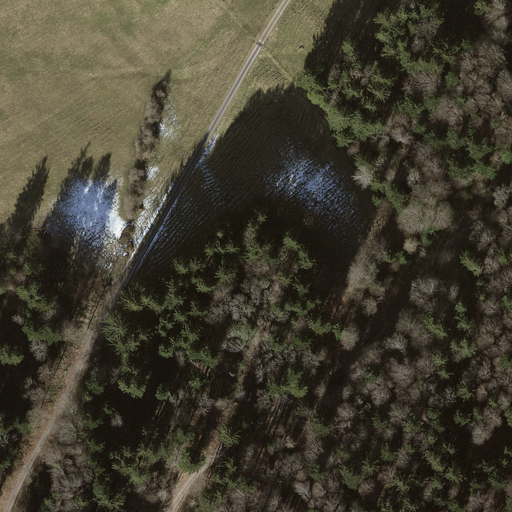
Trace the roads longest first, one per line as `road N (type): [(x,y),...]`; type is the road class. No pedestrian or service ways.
road 1 (track): [(290,0),(28,465),(14,511)]
road 2 (track): [(511,172),(367,336),(300,396),(230,436),(170,511)]
